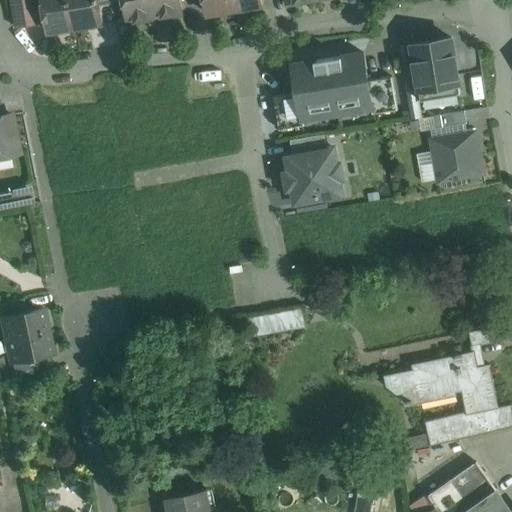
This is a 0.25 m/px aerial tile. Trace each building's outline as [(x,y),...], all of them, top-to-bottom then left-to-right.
[(70,0),(42,0),(48,32),(75,27),(70,0)] [(70,0),(75,27),(103,23),(100,3),(99,0),(70,0)] [(123,0),(128,23),(155,18),(151,0),(123,0)] [(151,0),(155,18),(183,14),(180,0),(151,0)] [(204,0),(207,14),(235,9),(233,0),(204,0)] [(233,0),(235,9),(262,4),(261,0),(233,0)] [(467,40),(429,45),(434,81),(471,76),(467,40)] [(363,52),(328,58),(337,110),(371,104),(372,103),(368,80),(363,52)] [(328,58),(293,64),(296,80),(298,92),(302,115),(303,115),(337,110),(328,58)] [(392,76),(368,80),(372,103),(371,104),(372,114),(398,110),(392,76)] [(298,92),(274,96),(279,130),(305,125),(303,115),(302,115),(298,92)] [(465,111),(433,116),(435,128),(467,123),(465,111)] [(11,114),(0,116),(0,156),(17,153),(13,132),(14,132),(11,114)] [(476,131),(432,139),(439,181),(484,173),(476,131)] [(352,137),(294,147),(302,194),(360,184),(352,137)] [(0,206),(30,201),(27,186),(0,190),(0,206)] [(296,210),(324,205),(323,199),(295,203),(296,210)] [(23,299),(0,303),(0,305),(2,315),(25,310),(23,299)] [(25,310),(2,315),(7,339),(46,331),(41,307),(25,310)] [(252,331),(302,326),(300,307),(250,313),(252,331)] [(496,326),(470,331),(473,346),(499,340),(496,326)] [(46,331),(7,339),(12,364),(36,359),(51,355),(46,331)] [(475,350),(426,361),(434,398),(457,393),(457,391),(463,390),(467,412),(467,413),(486,409),(499,406),(490,363),(478,366),(475,350)] [(36,359),(12,364),(15,376),(38,371),(36,359)] [(426,361),(413,363),(414,368),(386,374),(388,385),(405,397),(406,404),(434,398),(426,361)] [(499,406),(486,409),(491,430),(511,425),(511,403),(499,406)] [(467,412),(428,421),(431,435),(433,444),(491,430),(486,409),(467,413),(467,412)] [(433,444),(431,435),(413,440),(415,448),(433,444)] [(412,440),(396,444),(397,453),(414,449),(412,440)] [(477,462),(428,496),(435,507),(438,511),(476,511),(500,495),(477,462)] [(428,496),(421,487),(410,493),(413,511),(427,511),(435,507),(428,496)] [(207,490),(167,499),(170,511),(211,511),(207,492),(207,490)] [(354,491),(352,511),(368,511),(370,493),(354,491)] [(511,511),(500,495),(476,511),(511,511)]
